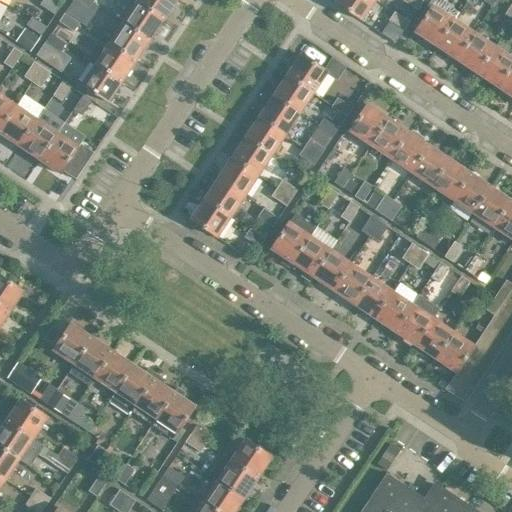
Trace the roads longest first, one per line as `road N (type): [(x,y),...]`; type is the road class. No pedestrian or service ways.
road 1 (residential): [(117,206),(377,382)]
road 2 (residential): [(290,0),(511,145)]
road 3 (residential): [(117,206),(254,0)]
road 4 (residential): [(377,382),(461,436),(511,356)]
road 5 (residential): [(377,382),(288,511)]
